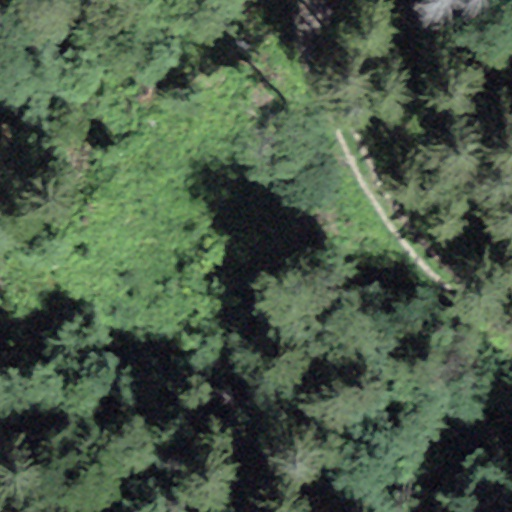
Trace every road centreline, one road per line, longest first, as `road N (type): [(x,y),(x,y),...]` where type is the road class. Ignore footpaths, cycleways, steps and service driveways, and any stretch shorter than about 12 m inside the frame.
road 1 (track): [(511,319),(417,247),(349,161),(321,64),(325,0)]
road 2 (track): [(416,0),(472,162),(511,210)]
